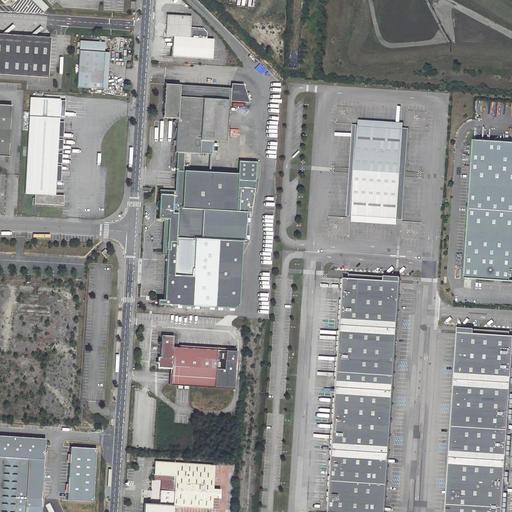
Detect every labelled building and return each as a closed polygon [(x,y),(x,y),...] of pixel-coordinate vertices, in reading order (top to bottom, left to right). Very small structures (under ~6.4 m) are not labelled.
[(207,28),(190,27),(191,16),(167,15),(165,36),(173,36),(172,57),(212,59),(213,39),(206,39),(207,28)] [(0,72),(49,76),(51,36),(47,36),(42,41),(38,36),(32,40),(28,35),(23,39),(18,34),(13,39),(9,34),(4,38),(0,33),(0,72)] [(105,42),(80,41),(77,87),(102,89),(104,52),(105,42)] [(180,85),(165,84),(163,118),(177,119),(175,152),(176,152),(183,153),(199,154),(200,140),(225,141),(228,101),(248,102),(243,85),(232,84),(231,88),(231,92),(179,88),(180,85)] [(60,99),(30,97),(25,193),(34,194),(34,204),(63,205),(63,196),(54,195),(55,192),(60,99)] [(0,155),(9,156),(11,105),(0,104),(0,155)] [(396,225),(396,220),(401,220),(404,174),(407,129),(402,129),(403,124),(357,120),(357,126),(352,126),(349,170),(346,217),(350,217),(350,221),(396,225)] [(511,142),(471,140),(462,278),(511,282),(511,142)] [(166,256),(164,302),(157,301),(156,306),(235,312),(240,306),(243,243),(247,243),(248,214),(253,214),(256,196),(256,190),(257,180),(259,181),(259,166),(239,165),(238,174),(182,169),(183,153),(176,152),(176,155),(173,155),(173,168),(175,168),(174,192),(163,191),(163,194),(158,194),(157,219),(163,220),(161,256),(166,256)] [(105,249),(101,253),(106,258),(109,255),(105,249)] [(395,327),(397,295),(398,283),(398,281),(398,277),(347,274),(347,277),(342,277),(342,279),(341,292),(339,324),(335,382),(331,444),(330,459),(327,511),(326,511),(383,511),(387,462),(388,447),(392,386),(395,327)] [(503,511),(505,483),(506,460),(507,445),(508,429),(511,383),(511,373),(511,334),(508,335),(508,330),(456,327),(456,329),(456,331),(456,333),(454,363),(453,379),(450,426),(449,441),(448,456),(447,479),(444,511),(503,511)] [(170,385),(233,389),(236,352),(173,348),(173,337),(162,336),(160,358),(158,357),(157,369),(171,370),(170,385)] [(40,511),(44,460),(45,439),(0,436),(0,511),(40,511)] [(71,447),(68,500),(93,501),(96,449),(71,447)] [(174,476),(172,491),(159,490),(159,504),(143,503),(142,511),(202,511),(203,509),(209,509),(208,511),(224,511),(225,503),(231,504),(232,491),(226,491),(227,466),(154,461),(153,474),(174,476)]
